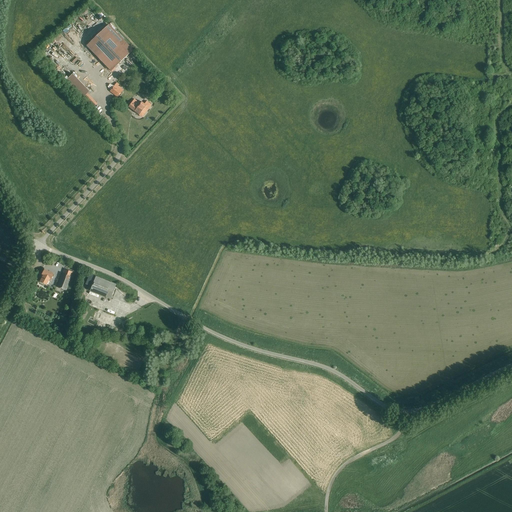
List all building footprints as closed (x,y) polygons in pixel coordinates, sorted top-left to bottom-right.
[(109,24),(87,45),(111,71),(134,49),(109,24)] [(68,79),(84,97),(91,90),(75,73),(68,79)] [(139,115),(148,103),(146,102),(144,104),(141,102),(139,105),(134,101),(132,103),(129,107),(139,115)] [(51,278),(54,274),(45,269),(43,274),(44,274),(40,281),(47,284),(50,278),(51,278)] [(66,291),(73,272),(64,269),(57,287),(66,291)] [(92,287),(90,291),(110,299),(111,298),(113,291),(115,292),(116,289),(114,289),(116,285),(89,274),(86,284),(92,287)] [(118,329),(110,326),(108,331),(116,335),(118,329)]
